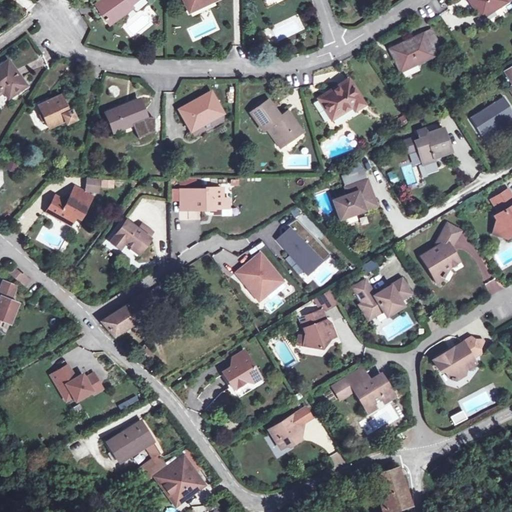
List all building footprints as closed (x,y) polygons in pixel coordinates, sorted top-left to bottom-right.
[(102,0),(96,5),(109,23),(124,12),(122,9),(129,4),(129,5),(134,0),(102,0)] [(183,0),(189,11),(213,0),(183,0)] [(506,3),(504,0),(467,0),(480,19),(506,3)] [(131,8),(129,5),(129,4),(122,9),(124,12),(131,8)] [(430,52),(438,48),(431,31),(389,50),(399,72),(433,57),(430,52)] [(441,53),(438,48),(430,52),(433,57),(441,53)] [(7,88),(12,95),(25,86),(8,61),(0,67),(0,93),(2,92),(7,88)] [(351,107),(354,111),(364,105),(348,80),(318,99),(331,120),(351,107)] [(7,88),(2,92),(7,99),(12,95),(7,88)] [(222,114),(211,93),(178,110),(190,132),(222,114)] [(42,113),(45,121),(49,129),(64,121),(66,125),(76,120),(71,110),(68,112),(60,96),(39,106),(42,113)] [(480,137),(511,119),(511,117),(511,113),(502,98),(499,100),(469,119),(480,137)] [(147,118),(139,100),(105,114),(113,132),(143,120),(147,118)] [(271,126),(284,145),(303,133),(288,112),(281,118),(268,100),(251,112),(264,131),(266,129),(271,126)] [(483,143),(511,124),(511,117),(511,119),(480,137),(483,143)] [(143,120),(149,134),(155,131),(154,118),(147,118),(143,120)] [(137,139),(149,134),(143,120),(131,125),(137,139)] [(271,126),(266,129),(280,148),(284,145),(271,126)] [(438,152),(439,156),(451,152),(443,129),(425,135),(423,129),(416,132),(418,137),(403,142),(407,153),(417,150),(421,164),(434,160),(433,158),(432,154),(438,152)] [(391,183),(398,182),(396,171),(389,173),(391,183)] [(103,179),(101,187),(111,189),(113,181),(103,179)] [(367,180),(349,187),(352,194),(348,196),(332,201),(339,220),(364,211),(362,205),(374,200),(367,180)] [(86,181),(85,192),(96,194),(97,182),(86,181)] [(60,204),(53,200),(46,213),(70,226),(77,214),(81,217),(92,197),(74,188),(67,202),(63,200),(60,204)] [(222,210),(222,200),(222,188),(204,189),(204,190),(187,190),(187,211),(222,210)] [(511,199),(506,190),(490,201),(498,214),(493,217),(495,218),(498,224),(496,235),(507,239),(511,235),(511,199)] [(376,206),(374,200),(362,205),(364,211),(376,206)] [(330,256),(299,219),(286,226),(289,229),(277,241),(303,271),(318,259),(321,264),(330,256)] [(149,239),(139,231),(125,222),(110,242),(120,249),(124,242),(139,254),(149,239)] [(143,225),(139,231),(149,239),(153,233),(143,225)] [(437,279),(442,280),(447,269),(457,263),(449,250),(458,233),(444,226),(436,242),(439,248),(417,260),(430,283),(437,279)] [(280,282),(259,254),(241,269),(248,278),(245,281),(247,284),(245,286),(252,295),(259,289),(263,295),(280,282)] [(318,259),(303,271),(307,276),(321,264),(318,259)] [(17,279),(21,275),(13,268),(9,273),(17,279)] [(241,269),(235,273),(245,286),(247,284),(245,281),(248,278),(241,269)] [(22,273),(21,275),(17,279),(18,281),(23,286),(29,279),(22,273)] [(483,285),(491,296),(502,289),(494,278),(483,285)] [(0,320),(9,324),(18,302),(11,300),(17,286),(1,279),(0,282),(0,320)] [(384,314),(398,306),(400,305),(397,301),(408,295),(399,280),(373,296),(364,281),(351,288),(361,305),(365,303),(373,316),(381,311),(383,315),(384,314)] [(113,337),(143,318),(144,320),(158,311),(154,305),(173,293),(166,281),(146,293),(101,322),(113,337)] [(263,295),(259,289),(252,295),(257,301),(263,295)] [(335,303),(328,292),(315,300),(322,311),(335,303)] [(365,303),(361,305),(358,307),(366,320),(373,316),(365,303)] [(400,309),(398,306),(384,314),(386,317),(400,309)] [(299,323),(303,333),(302,347),(318,349),(323,342),(334,338),(329,323),(326,324),(320,310),(303,316),(305,321),(299,323)] [(478,352),(471,341),(470,339),(432,361),(438,372),(442,369),(448,379),(450,380),(449,382),(454,383),(455,382),(456,382),(464,377),(466,370),(474,364),(471,359),(479,354),(478,352)] [(483,342),(471,341),(478,352),(483,342)] [(224,371),(245,358),(240,351),(228,359),(224,371)] [(259,380),(245,358),(224,371),(215,377),(226,394),(240,386),(250,386),(259,380)] [(66,366),(50,375),(64,401),(72,397),(74,402),(90,392),(92,395),(101,390),(92,374),(83,379),(81,375),(74,379),(66,366)] [(362,369),(357,372),(364,384),(370,381),(362,369)] [(378,375),(370,381),(364,384),(357,372),(344,380),(352,392),(363,410),(371,405),(379,400),(382,405),(392,399),(378,375)] [(344,380),(340,382),(346,390),(335,396),(338,401),(352,392),(344,380)] [(340,382),(330,388),(335,396),(346,390),(340,382)] [(374,410),(371,405),(363,410),(365,415),(374,410)] [(303,409),(295,413),(302,424),(309,420),(303,409)] [(277,440),(281,448),(289,443),(291,446),(300,441),(294,430),(302,425),(302,424),(295,413),(267,429),(274,442),(277,440)] [(463,414),(456,418),(459,423),(466,419),(463,414)] [(150,439),(139,421),(104,442),(115,460),(144,442),(150,439)] [(98,442),(92,433),(80,440),(86,449),(98,442)] [(150,439),(144,442),(153,456),(158,453),(150,439)] [(146,479),(167,466),(158,453),(153,456),(137,466),(146,479)] [(184,456),(165,469),(169,474),(165,477),(177,494),(190,485),(194,490),(204,483),(184,456)] [(389,511),(411,505),(397,467),(375,475),(386,511),(389,511)] [(169,474),(165,469),(157,475),(176,503),(194,490),(190,485),(177,494),(165,477),(169,474)]
